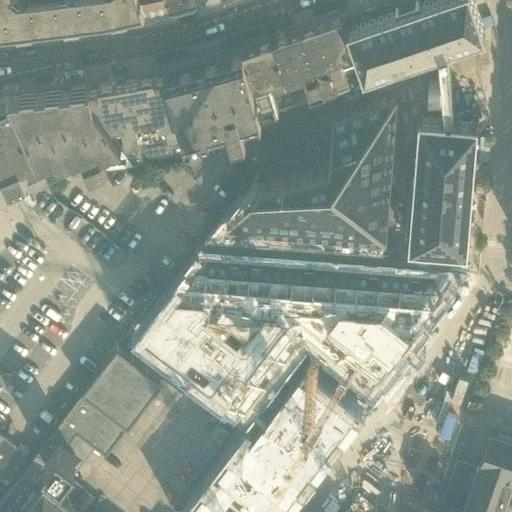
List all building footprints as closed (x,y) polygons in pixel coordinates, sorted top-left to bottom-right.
[(0,0),(0,32),(97,20),(113,18),(142,11),(144,12),(146,12),(142,0),(0,0)] [(142,0),(146,12),(170,6),(167,0),(142,0)] [(396,12),(347,29),(358,63),(358,62),(363,77),(485,36),(472,0),(431,0),(419,4),(418,1),(395,9),(396,12)] [(358,63),(347,29),(343,18),(302,32),(323,95),(334,91),(334,93),(350,88),(343,68),(358,63)] [(302,32),(273,42),(287,85),(303,79),(310,99),(323,95),(302,32)] [(273,42),(242,53),(264,115),(277,110),(271,90),(287,85),(273,42)] [(163,73),(184,141),(222,130),(221,126),(221,125),(227,124),(232,143),(245,139),(244,135),(242,126),(242,125),(261,120),(242,52),(216,61),(215,61),(220,79),(216,80),(210,70),(208,71),(208,72),(194,76),(193,75),(191,75),(192,76),(184,79),(184,77),(182,78),(182,79),(168,83),(166,75),(164,75),(163,73)] [(89,86),(93,106),(111,128),(109,129),(135,161),(136,159),(140,155),(171,151),(171,153),(172,153),(171,147),(185,143),(184,141),(163,73),(162,73),(153,75),(90,87),(89,86)] [(89,86),(9,95),(38,162),(55,155),(63,174),(71,171),(66,159),(81,153),(89,172),(107,164),(135,161),(109,129),(111,128),(93,106),(89,86)] [(0,99),(0,170),(3,170),(11,190),(44,176),(38,162),(9,95),(0,99)] [(259,178),(221,228),(386,241),(390,192),(391,174),(397,95),(332,117),(329,159),(259,178)] [(412,200),(409,243),(467,247),(467,246),(469,220),(478,122),(478,120),(457,118),(455,118),(454,118),(454,117),(418,114),(416,137),(417,137),(414,183),(413,184),(412,200)] [(202,253),(144,328),(171,349),(174,352),(243,404),(246,406),(247,404),(305,329),(332,350),(335,353),(365,376),(371,380),(375,375),(392,352),(393,351),(400,343),(400,342),(442,287),(451,276),(453,272),(439,271),(214,254),(202,253)] [(0,502),(0,511),(83,511),(59,493),(57,492),(69,477),(62,472),(76,453),(83,459),(93,446),(96,443),(106,451),(161,378),(117,345),(112,352),(40,446),(30,459),(14,447),(2,436),(0,438),(0,472),(14,483),(0,502)] [(274,511),(303,476),(314,461),(354,408),(308,372),(267,425),(256,440),(248,434),(187,511),(274,511)] [(511,437),(490,429),(487,440),(478,467),(458,460),(443,503),(442,502),(438,511),(499,511),(511,476),(511,437)]
